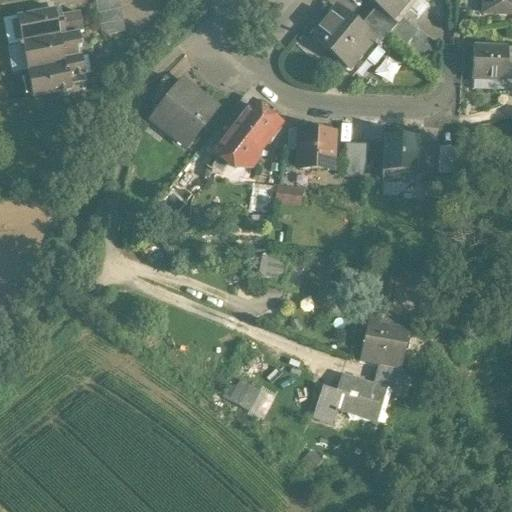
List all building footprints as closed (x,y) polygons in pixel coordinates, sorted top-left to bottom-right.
[(119,0),(106,0),(94,2),(97,14),(121,9),(119,0)] [(408,0),(363,0),(374,9),(390,22),(391,21),(408,0)] [(511,0),(482,0),(481,12),(511,14),(511,0)] [(359,27),(335,7),(311,37),(325,49),(355,73),(366,59),(361,55),(372,42),(377,46),(378,45),(358,28),(359,27)] [(121,9),(97,14),(99,25),(123,21),(121,9)] [(390,22),(374,9),(367,18),(387,34),(395,24),(391,21),(390,22)] [(54,11),(16,18),(21,45),(59,38),(65,37),(62,21),(56,23),(54,11)] [(79,13),(61,16),(62,21),(65,37),(78,35),(82,34),(79,13)] [(387,34),(367,18),(359,27),(358,28),(378,45),(387,34)] [(395,24),(387,34),(421,63),(435,46),(400,18),(395,24)] [(123,21),(99,25),(102,38),(126,33),(123,21)] [(311,37),(307,33),(297,45),(315,61),(325,49),(311,37)] [(65,37),(59,38),(63,61),(78,58),(76,50),(81,49),(78,35),(65,37)] [(59,38),(21,45),(22,46),(20,47),(20,50),(22,49),(27,73),(64,66),(63,61),(59,38)] [(511,49),(472,47),(470,80),(511,82),(511,49)] [(64,66),(27,73),(32,101),(72,93),(69,80),(85,77),(81,58),(78,58),(63,61),(64,66)] [(164,77),(149,97),(148,99),(160,109),(177,87),(164,77)] [(215,109),(181,82),(177,87),(160,109),(156,114),(171,126),(166,132),(185,147),(215,109)] [(251,106),(216,151),(226,159),(228,165),(234,170),(249,168),(258,158),(256,153),(256,152),(276,126),(251,106)] [(331,135),(300,134),(298,168),(330,170),(331,135)] [(399,139),(384,139),(383,172),(413,173),(415,173),(415,172),(416,148),(417,139),(399,138),(399,139)] [(369,145),(344,144),(343,176),(363,177),(369,145)] [(439,149),(416,148),(415,172),(438,173),(439,149)] [(413,173),(383,172),(382,183),(412,185),(413,173)] [(276,192),(278,177),(257,176),(256,190),(276,192)] [(301,180),(278,177),(276,192),(299,194),(301,180)] [(300,266),(262,258),(258,278),(296,286),(300,266)] [(379,319),(369,317),(358,366),(378,371),(398,375),(407,335),(377,328),(379,319)] [(398,375),(378,371),(373,388),(385,392),(380,407),(386,409),(390,396),(407,401),(414,378),(398,375)] [(373,388),(341,378),(336,393),(323,389),(314,419),(333,426),(337,413),(375,425),(380,407),(385,392),(373,388)] [(264,391),(243,381),(233,401),(253,412),(264,391)]
